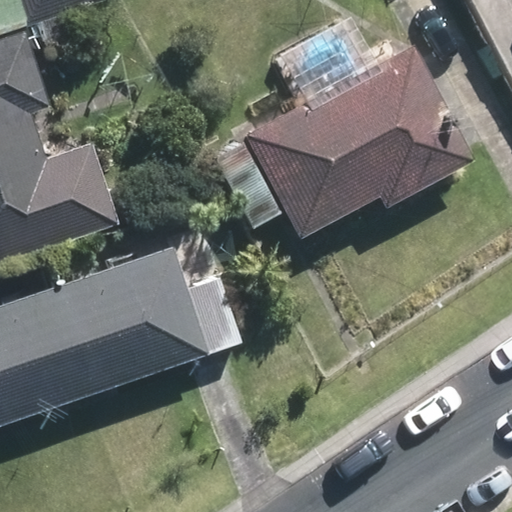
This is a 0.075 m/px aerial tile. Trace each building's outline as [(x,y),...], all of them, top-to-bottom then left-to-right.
[(9,0),(0,0),(0,24),(16,19),(9,0)] [(106,0),(28,0),(38,27),(107,1),(106,0)] [(18,47),(0,53),(0,258),(110,221),(86,154),(39,171),(19,113),(38,107),(18,47)] [(409,60),(249,142),(299,239),(459,157),(409,60)] [(165,270),(0,323),(0,417),(193,355),(165,270)]
